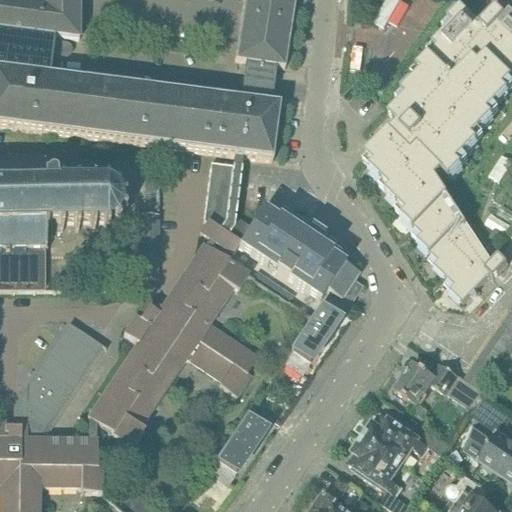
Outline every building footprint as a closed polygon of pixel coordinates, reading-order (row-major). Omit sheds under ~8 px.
[(0,128),(163,150),(208,156),(215,105),(193,102),(194,96),(159,92),(158,98),(136,95),(137,89),(102,84),(101,90),(79,87),(80,82),(48,77),(51,57),(75,60),(78,42),(77,0),(40,0),(41,8),(0,2),(0,128)] [(210,166),(203,223),(206,225),(216,209),(234,221),(236,200),(241,161),(271,164),(271,160),(277,113),(278,107),(270,106),(272,96),(274,80),(276,69),(283,71),(284,65),(294,0),(243,0),(234,63),(244,64),(239,102),(216,99),(215,105),(208,156),(233,159),(232,169),(210,166)] [(377,145),(364,158),(373,167),(369,171),(389,191),(385,196),(405,215),(401,220),(421,240),(417,244),(437,264),(433,269),(447,283),(453,289),(449,293),(462,306),(489,278),(493,281),(507,267),(498,258),(491,265),(447,199),(435,181),(441,175),(448,182),(461,169),(457,164),(477,144),(472,140),(492,119),(488,115),(508,94),(503,90),(511,81),(511,27),(505,20),(504,19),(496,11),(482,25),(473,16),(472,16),(470,18),(460,8),(447,21),(452,25),(447,30),(432,46),(436,50),(416,71),(421,75),(400,95),(405,100),(378,128),(369,137),(369,138),(377,145)] [(45,179),(45,180),(45,167),(8,167),(8,163),(4,163),(4,167),(0,167),(0,252),(4,253),(4,257),(8,257),(8,253),(44,253),(46,253),(46,234),(62,234),(62,227),(74,227),(74,233),(78,233),(78,227),(90,227),(90,233),(93,233),(93,227),(103,227),(105,234),(108,233),(106,227),(113,222),(118,226),(120,224),(115,220),(118,213),(124,215),(125,211),(119,210),(119,203),(125,201),(124,198),(118,200),(114,193),(118,189),(116,187),(111,191),(105,188),(106,182),(103,181),(102,188),(92,188),(92,181),(89,181),(89,188),(77,188),(77,181),(74,181),(74,188),(60,188),(60,181),(57,181),(57,188),(53,188),(54,187),(54,186),(54,185),(54,184),(54,183),(54,182),(54,181),(53,180),(52,179),(50,178),(49,178),(47,179),(45,179)] [(122,365),(85,421),(88,423),(87,442),(95,442),(96,429),(130,452),(139,438),(135,436),(185,362),(223,388),(221,392),(234,401),(249,379),(245,377),(255,361),(208,328),(234,290),(238,293),(247,279),(234,270),(227,266),(250,232),(238,223),(235,224),(233,223),(234,221),(216,209),(206,225),(198,237),(206,242),(207,243),(203,250),(202,248),(201,248),(159,311),(145,301),(137,313),(142,317),(138,323),(133,319),(121,337),(135,346),(122,365)] [(318,305),(325,294),(343,269),(329,259),(332,254),(319,246),(323,241),(308,231),(305,236),(279,218),(276,223),(262,214),(250,232),(227,266),(234,270),(244,255),(318,305)] [(155,280),(156,218),(139,218),(137,279),(155,280)] [(0,293),(44,293),(44,253),(8,253),(8,257),(4,257),(4,253),(0,252),(0,293)] [(343,269),(325,294),(347,309),(359,291),(352,285),(357,278),(343,269)] [(301,378),(322,346),(346,311),(327,299),(321,308),(320,308),(282,365),(301,378)] [(511,313),(510,312),(503,322),(511,328),(511,313)] [(511,342),(511,328),(503,322),(497,332),(511,342)] [(0,511),(37,511),(38,491),(83,492),(83,496),(100,496),(100,470),(95,470),(95,452),(95,442),(87,442),(39,441),(34,441),(34,432),(92,345),(100,350),(103,353),(104,351),(67,326),(66,327),(67,328),(26,390),(26,387),(25,387),(25,391),(25,424),(12,424),(12,430),(4,430),(4,424),(0,423),(0,511)] [(511,357),(511,355),(511,342),(497,332),(490,342),(511,357)] [(490,342),(483,352),(504,367),(511,357),(490,342)] [(498,377),(504,367),(483,352),(476,362),(498,377)] [(476,362),(470,372),(491,387),(498,377),(476,362)] [(458,379),(442,368),(434,380),(413,365),(394,394),(415,408),(429,388),(445,399),(447,395),(471,411),(473,407),(476,409),(484,397),(463,382),(458,379)] [(484,397),(491,387),(470,372),(463,382),(484,397)] [(485,424),(494,411),(482,403),(473,416),(485,424)] [(246,418),(208,475),(227,488),(272,421),(261,413),(254,423),(246,418)] [(360,440),(400,467),(411,452),(422,459),(428,450),(418,443),(419,441),(386,419),(385,421),(380,418),(373,428),(371,427),(370,430),(368,429),(360,440)] [(511,448),(496,438),(496,439),(478,427),(469,440),(487,452),(479,464),(483,467),(482,469),(490,475),(492,473),(505,482),(504,484),(511,489),(511,448)] [(389,484),(400,467),(360,440),(353,452),(354,453),(352,455),(354,457),(347,467),(352,471),(351,472),(382,494),(383,492),(386,494),(378,505),(388,511),(406,511),(409,509),(394,500),(400,491),(389,484)] [(442,460),(449,449),(441,444),(434,455),(442,460)] [(445,490),(444,496),(446,500),(448,501),(456,507),(452,511),(490,511),(480,505),(488,494),(479,488),(478,488),(464,478),(456,488),(451,487),(445,490)] [(349,486),(338,479),(325,498),(324,498),(314,511),(345,511),(335,505),(349,486)]
